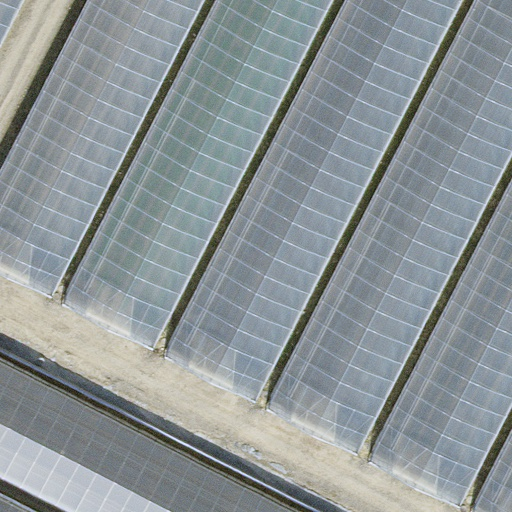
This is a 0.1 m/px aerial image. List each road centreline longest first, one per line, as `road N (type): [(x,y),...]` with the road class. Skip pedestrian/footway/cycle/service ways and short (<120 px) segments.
road 1 (track): [(390,511),(0,312)]
road 2 (track): [(63,0),(0,127)]
